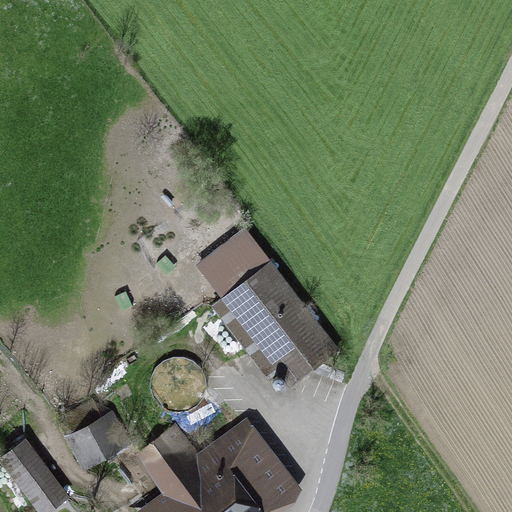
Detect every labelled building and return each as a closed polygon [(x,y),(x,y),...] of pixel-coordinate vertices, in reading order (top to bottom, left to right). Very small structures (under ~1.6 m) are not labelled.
[(280,370),(291,383),(335,349),(268,261),(212,304),(269,378),(280,370)] [(18,402),(3,381),(0,383),(0,409),(3,413),(18,402)] [(112,411),(96,419),(87,403),(59,419),(84,463),(128,439),(112,411)] [(175,424),(141,450),(135,442),(120,454),(145,485),(159,474),(177,497),(156,511),(265,511),(291,493),(250,440),(231,455),(218,438),(198,453),(175,424)] [(1,453),(42,510),(66,493),(25,436),(1,453)]
